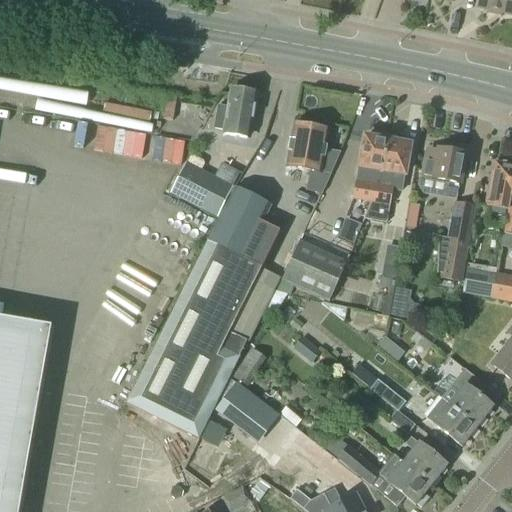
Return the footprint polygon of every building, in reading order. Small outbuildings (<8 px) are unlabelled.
[(511,0),(475,0),(474,9),(487,12),(487,14),(498,16),(499,14),(511,17),(511,0)] [(217,107),(213,131),(223,133),(223,137),(248,141),(250,132),(251,132),(257,95),(229,90),(226,108),(217,107)] [(293,126),(286,169),(309,173),(321,175),(324,152),(328,133),(325,132),(323,130),(315,128),(313,130),(308,129),(306,126),(298,125),(296,127),(293,126)] [(357,168),(352,200),(371,204),(374,205),(385,142),(363,138),(357,168)] [(380,172),(374,205),(387,207),(390,191),(400,193),(403,176),(408,146),(385,142),(383,158),(380,172)] [(435,151),(435,153),(425,151),(420,179),(444,184),(442,198),(454,200),(462,156),(435,151)] [(511,167),(509,164),(502,163),(498,165),(493,164),(492,173),(489,172),(483,204),(482,208),(506,213),(507,209),(506,208),(508,201),(511,181),(511,167)] [(231,190),(185,167),(169,196),(216,220),(231,190)] [(506,213),(502,236),(511,237),(511,181),(508,201),(506,208),(507,209),(506,213)] [(270,208),(233,190),(126,407),(197,442),(230,375),(221,371),(224,365),(224,364),(223,364),(216,360),(261,270),(257,268),(275,232),(261,225),(270,208)] [(452,204),(446,240),(438,238),(436,276),(439,276),(439,281),(461,285),(475,208),(452,204)] [(419,207),(408,206),(404,229),(414,231),(419,207)] [(299,243),(281,283),(327,303),(345,263),(299,243)] [(465,271),(461,296),(489,301),(489,300),(494,276),(465,271)] [(511,278),(494,276),(489,300),(511,303),(511,278)] [(0,322),(0,511),(24,511),(56,332),(0,322)] [(488,365),(511,383),(511,381),(511,323),(505,332),(510,337),(488,365)] [(409,341),(416,347),(422,340),(414,334),(409,341)] [(404,355),(384,339),(376,348),(396,364),(404,355)] [(301,340),(292,351),(311,366),(320,355),(301,340)] [(247,388),(265,361),(250,351),(232,378),(247,388)] [(462,371),(448,388),(456,394),(446,406),(475,428),(491,409),(474,395),(481,386),(462,371)] [(370,391),(369,392),(395,413),(397,414),(405,405),(377,382),(370,391)] [(236,388),(218,412),(258,443),(276,419),(236,388)] [(460,448),(475,428),(446,406),(439,400),(423,419),(460,448)] [(397,414),(395,413),(388,423),(407,438),(414,428),(397,414)] [(402,446),(405,449),(410,453),(400,464),(400,465),(428,487),(444,467),(408,438),(402,446)] [(344,448),(344,449),(335,459),(368,486),(375,477),(412,507),(413,505),(418,509),(426,499),(421,496),(428,487),(400,465),(400,464),(391,457),(377,474),(344,448)] [(296,493),(289,502),(301,511),(361,511),(354,499),(340,506),(330,511),(323,498),(323,497),(310,504),(296,493)]
